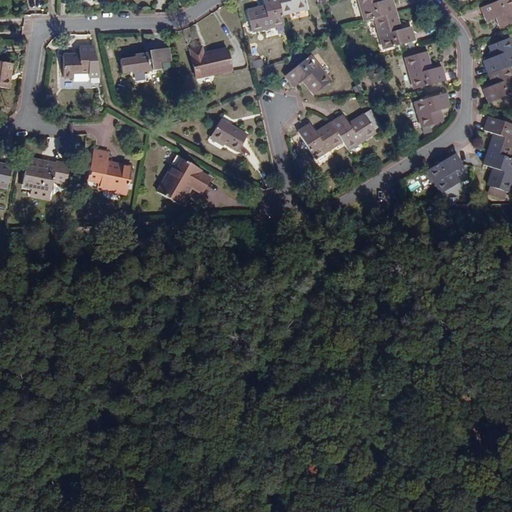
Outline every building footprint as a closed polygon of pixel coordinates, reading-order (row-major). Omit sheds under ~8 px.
[(248,11),(252,32),(285,25),(282,14),(278,0),(263,0),(265,6),(248,11)] [(278,0),(282,14),(307,8),(305,0),(278,0)] [(382,0),(358,0),(366,21),(375,19),(397,13),(393,0),(385,0),(382,1),(382,0)] [(501,29),(511,24),(511,0),(501,0),(482,7),(487,21),(497,18),(501,29)] [(411,27),(401,30),(397,13),(375,19),(384,50),(415,41),(411,27)] [(494,57),(484,61),(490,75),(510,67),(511,66),(511,43),(510,38),(490,46),(494,57)] [(91,80),(90,78),(101,76),(97,60),(94,46),(80,49),(82,56),(66,60),(71,83),(75,82),(76,86),(89,83),(90,80),(91,80)] [(233,71),(228,48),(205,53),(202,46),(190,49),(197,79),(233,71)] [(161,63),(172,62),(170,48),(161,49),(163,59),(159,60),(161,63)] [(159,60),(163,59),(161,49),(150,50),(150,52),(135,55),(135,57),(121,59),(123,73),(133,72),(133,74),(161,70),(161,63),(159,60)] [(442,66),(432,69),(427,52),(406,57),(415,89),(445,81),(442,66)] [(315,95),(331,81),(310,55),(285,76),(295,87),(303,81),(315,95)] [(405,57),(398,59),(405,85),(412,83),(405,57)] [(11,78),(9,78),(11,63),(0,61),(0,86),(9,88),(11,78)] [(489,103),(511,93),(511,71),(510,67),(490,75),(493,85),(484,90),(489,103)] [(440,111),(450,107),(446,93),(415,102),(422,128),(443,121),(440,111)] [(349,123),(344,115),(331,123),(342,142),(349,150),(376,132),(363,113),(349,123)] [(484,131),(494,134),(488,151),(509,158),(511,150),(511,125),(489,117),(484,131)] [(248,135),(221,119),(211,136),(224,145),(238,153),(248,135)] [(315,159),(342,142),(331,123),(317,132),(311,123),(298,132),(315,159)] [(223,147),(224,145),(211,136),(209,139),(223,147)] [(110,154),(94,151),(88,179),(99,181),(98,187),(127,193),(132,167),(122,165),(122,169),(108,166),(109,162),(110,154)] [(509,193),(511,183),(511,159),(509,158),(488,151),(483,165),(493,169),(487,185),(509,193)] [(463,167),(455,154),(428,171),(441,194),(460,183),(454,172),(463,167)] [(184,159),(179,156),(173,166),(178,168),(184,159)] [(70,164),(56,162),(56,164),(55,167),(37,164),(37,160),(28,158),(23,186),(32,187),(31,195),(50,198),(53,180),(67,182),(70,164)] [(183,194),(189,184),(192,186),(204,193),(212,179),(200,172),(202,169),(184,159),(178,168),(173,166),(158,192),(181,205),(186,196),(183,194)] [(0,181),(9,183),(12,166),(0,163),(0,181)] [(192,186),(189,184),(183,194),(186,196),(192,186)]
